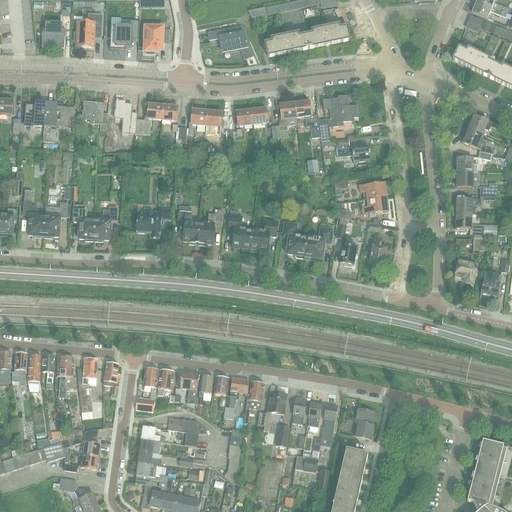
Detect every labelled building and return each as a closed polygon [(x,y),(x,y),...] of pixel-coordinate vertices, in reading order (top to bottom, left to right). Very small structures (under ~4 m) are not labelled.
[(476,0),(476,2),(504,13),(506,8),(493,3),(493,0),(476,0)] [(320,3),(321,4),(322,9),(336,6),(333,1),(320,3)] [(504,13),(491,8),(476,2),(471,14),(486,19),(489,14),(505,20),(507,14),(504,13)] [(251,18),(253,17),(264,15),(263,9),(249,12),(251,18)] [(74,34),(74,43),(76,43),(76,48),(93,49),(94,39),(101,40),(102,16),(88,15),(88,24),(77,23),(77,34),(74,34)] [(254,23),(265,21),(265,16),(264,15),(253,17),(251,18),(254,23)] [(470,18),(468,23),(479,27),(481,22),(470,18)] [(111,26),(109,50),(125,51),(126,48),(132,48),(132,40),(138,40),(139,22),(121,21),(121,27),(111,26)] [(477,32),(479,28),(479,27),(468,23),(466,28),(477,32)] [(41,29),(41,36),(43,37),(43,46),(62,47),(63,38),(65,38),(65,30),(61,29),(61,25),(46,24),(46,29),(41,29)] [(339,27),(332,28),(335,44),(349,41),(346,28),(339,30),(339,27)] [(145,28),(144,52),(146,52),(146,55),(154,55),(154,53),(156,53),(156,51),(162,51),(162,49),(162,44),(170,44),(171,31),(162,31),(163,29),(145,28)] [(332,28),(318,31),(321,47),(335,44),(332,28)] [(230,30),(208,34),(209,41),(220,39),(222,53),(223,57),(241,53),(244,61),(252,58),(248,47),(247,45),(246,45),(246,43),(245,44),(243,34),(231,37),(230,30)] [(312,35),(305,36),(308,49),(321,47),(318,31),(311,32),(312,35)] [(298,35),(291,36),(294,52),(308,49),(305,36),(298,38),(298,35)] [(291,36),(278,39),(281,55),(294,52),(291,36)] [(267,58),(281,55),(278,39),(271,41),(271,43),(264,45),(267,58)] [(488,78),(494,65),(488,62),(489,60),(468,49),(466,52),(458,48),(452,60),(488,78)] [(494,65),(488,78),(511,89),(511,71),(502,66),(501,68),(494,65)] [(331,121),(327,121),(318,122),(320,139),(320,143),(330,142),(329,129),(338,128),(338,124),(353,122),(352,119),(357,119),(356,107),(351,108),(348,108),(347,97),(337,98),(338,102),(336,102),(336,101),(323,102),(324,111),(330,111),(331,121)] [(13,102),(0,100),(0,116),(14,117),(14,109),(12,109),(13,102)] [(309,103),(294,104),(296,119),(305,118),(306,128),(310,128),(311,140),(320,139),(318,122),(317,117),(313,117),(312,111),(310,111),(309,103)] [(106,132),(107,115),(102,115),(103,105),(96,104),(95,106),(84,105),(83,119),(90,119),(90,124),(101,125),(100,132),(106,132)] [(280,114),(278,114),(279,121),(280,128),(281,132),(288,131),(287,128),(297,127),(296,119),(294,104),(279,106),(280,114)] [(128,135),(134,136),(136,121),(136,115),(130,114),(130,110),(131,111),(131,106),(124,105),(123,106),(115,105),(114,118),(123,119),(122,132),(128,133),(128,135)] [(149,137),(151,121),(161,122),(162,106),(148,105),(147,113),(145,113),(144,120),(143,121),(136,121),(134,136),(149,137)] [(33,126),(44,127),(45,107),(34,106),(34,107),(26,106),(24,123),(33,124),(33,126)] [(177,108),(162,106),(161,122),(178,123),(179,116),(177,116),(177,108)] [(74,110),(45,107),(44,127),(43,143),(53,144),(54,138),(55,138),(55,131),(50,131),(51,128),(56,128),(56,126),(72,128),(74,110)] [(265,110),(250,111),(252,126),(269,124),(268,118),(266,118),(265,110)] [(189,126),(205,127),(206,112),(192,111),(191,119),(189,119),(189,126)] [(235,128),(252,126),(250,111),(236,113),(237,121),(235,121),(235,128)] [(221,114),(206,112),(205,127),(222,129),(223,122),(221,122),(221,114)] [(474,117),(468,131),(482,136),(484,131),(488,132),(490,128),(494,130),(495,126),(474,117)] [(173,126),(172,134),(176,134),(176,141),(182,141),(183,130),(177,129),(177,127),(173,126)] [(280,128),(272,128),(272,129),(272,135),(273,140),(279,139),(288,138),(288,131),(281,132),(280,128)] [(183,130),(182,141),(185,142),(185,135),(193,136),(193,130),(189,129),(189,130),(183,130)] [(491,155),(492,151),(486,148),(483,147),(485,143),(480,141),(482,136),(468,131),(462,144),(476,150),(480,151),(479,153),(491,155)] [(348,142),(335,143),(336,149),(337,159),(352,157),(353,165),(357,165),(357,167),(365,166),(364,164),(370,163),(368,148),(351,149),(351,148),(348,148),(348,142)] [(166,155),(180,155),(180,146),(166,145),(166,155)] [(490,161),(491,155),(479,153),(478,159),(472,159),(457,159),(457,174),(472,174),(472,163),(483,164),(483,160),(490,161)] [(277,157),(267,159),(268,166),(278,164),(277,157)] [(317,160),(307,161),(308,174),(318,173),(317,160)] [(472,174),(457,174),(457,188),(472,188),(479,188),(479,174),(472,174)] [(20,208),(22,183),(15,182),(14,190),(3,191),(3,204),(20,208)] [(335,192),(347,190),(346,183),(334,185),(335,192)] [(365,194),(366,202),(386,199),(384,185),(359,188),(360,195),(365,194)] [(34,239),(43,240),(44,218),(37,217),(37,208),(31,207),(32,192),(24,192),(23,216),(29,217),(28,237),(34,237),(34,239)] [(456,215),(471,216),(475,216),(475,210),(477,210),(477,206),(481,206),(481,201),(494,201),(494,195),(480,195),(480,201),(456,200),(456,215)] [(388,213),(386,199),(366,202),(363,202),(364,209),(362,210),(362,217),(388,213)] [(44,218),(43,240),(52,240),(52,238),(58,239),(59,219),(66,219),(67,206),(67,205),(58,205),(58,209),(45,208),(44,218)] [(73,206),(72,221),(79,221),(78,240),(84,241),(84,242),(93,243),(93,221),(94,216),(86,216),(87,211),(84,211),(85,206),(73,206)] [(169,221),(170,208),(158,208),(158,214),(137,213),(136,234),(150,235),(150,240),(158,241),(159,236),(160,236),(161,221),(169,221)] [(188,246),(197,247),(199,224),(191,223),(192,214),(186,213),(186,209),(179,208),(178,222),(184,223),(182,243),(188,244),(188,246)] [(102,222),(93,221),(93,243),(102,243),(102,241),(108,242),(109,222),(116,222),(116,209),(109,209),(109,213),(103,213),(102,222)] [(7,217),(0,216),(0,237),(7,238),(7,235),(12,236),(14,211),(8,211),(7,217)] [(207,225),(199,224),(197,247),(206,248),(206,246),(212,246),(214,226),(221,227),(222,213),(215,212),(214,216),(208,216),(207,225)] [(350,221),(351,215),(339,212),(338,219),(350,221)] [(470,230),(471,229),(471,216),(456,215),(456,230),(470,230)] [(232,248),(249,251),(251,232),(240,231),(242,218),(229,217),(227,231),(234,232),(232,248)] [(264,234),(251,232),(249,251),(267,253),(269,237),(276,238),(278,223),(265,221),(264,234)] [(287,256),(304,258),(307,240),(295,238),(297,226),(284,224),(282,239),(289,239),(287,256)] [(378,234),(380,227),(368,225),(366,232),(378,234)] [(336,240),(343,241),(346,229),(338,228),(336,240)] [(318,241),(307,240),(304,258),(322,261),(324,244),(330,245),(332,231),(319,229),(318,241)] [(471,229),(470,230),(469,236),(474,237),(484,237),(498,237),(498,230),(471,229)] [(473,240),(473,252),(487,252),(487,240),(484,240),(484,237),(474,237),(474,240),(473,240)] [(383,267),(387,249),(380,248),(381,242),(374,240),(372,246),(368,265),(383,267)] [(351,243),(343,241),(339,264),(352,267),(356,249),(350,248),(351,243)] [(501,261),(500,273),(503,274),(507,274),(509,262),(505,262),(501,261)] [(472,285),(475,272),(477,267),(458,262),(455,272),(454,277),(465,279),(464,283),(472,285)] [(498,284),(500,278),(485,274),(481,294),(496,298),(499,285),(498,284)] [(0,381),(9,382),(10,354),(0,353),(0,381)] [(25,371),(26,355),(15,354),(14,370),(14,373),(11,373),(11,378),(11,383),(19,383),(19,387),(24,388),(25,371)] [(39,373),(40,356),(30,355),(28,382),(29,385),(39,385),(39,373)] [(52,384),(54,357),(43,356),(42,373),(47,373),(46,384),(52,384)] [(65,387),(63,387),(65,358),(58,357),(57,377),(61,378),(61,380),(60,380),(60,392),(66,392),(65,387)] [(73,358),(65,358),(63,387),(65,387),(66,392),(77,392),(76,380),(72,378),(73,358)] [(83,370),(77,370),(78,386),(81,414),(92,412),(88,386),(95,386),(95,380),(97,363),(97,362),(96,361),(95,360),(91,360),(90,361),(84,361),(83,370)] [(106,364),(103,387),(112,388),(111,396),(116,396),(120,376),(117,376),(118,366),(106,364)] [(156,389),(158,371),(145,370),(143,388),(151,389),(150,401),(154,401),(156,389)] [(172,391),(174,373),(160,372),(158,389),(158,396),(163,396),(163,390),(172,391)] [(195,398),(198,375),(181,373),(179,389),(187,390),(186,404),(197,405),(197,398),(195,398)] [(210,395),(212,378),(200,376),(197,405),(201,406),(202,394),(210,395)] [(225,396),(227,380),(215,378),(213,395),(225,396)] [(247,395),(249,381),(231,379),(230,393),(229,398),(227,398),(226,409),(234,410),(235,399),(239,399),(240,394),(247,395)] [(247,395),(246,405),(250,405),(249,410),(260,411),(261,403),(264,385),(262,385),(262,384),(258,383),(257,384),(251,383),(250,391),(247,391),(247,395)] [(266,412),(265,414),(265,421),(270,421),(271,414),(283,416),(287,396),(270,393),(267,413),(266,412)] [(153,413),(154,401),(150,401),(136,399),(135,411),(153,413)] [(302,426),(306,402),(295,401),(293,415),(292,425),(302,426)] [(317,429),(321,405),(310,403),(308,417),(309,417),(307,427),(317,429)] [(333,431),(337,407),(326,406),(324,420),(323,430),(333,431)] [(372,426),(375,413),(358,410),(355,423),(358,424),(355,438),(370,441),(374,427),(372,426)] [(92,412),(81,414),(82,421),(93,420),(92,412)] [(265,421),(265,414),(258,413),(257,426),(263,427),(265,421)] [(197,424),(198,436),(206,435),(206,431),(198,424),(197,424)] [(286,447),(289,429),(279,427),(276,446),(286,447)] [(142,428),(141,440),(153,442),(158,442),(164,443),(165,438),(154,437),(155,429),(142,428)] [(96,439),(98,430),(83,433),(83,437),(96,439)] [(61,441),(72,440),(71,431),(60,433),(61,441)] [(339,440),(337,445),(351,448),(353,437),(340,434),(339,440)] [(231,437),(229,447),(240,449),(242,438),(231,437)] [(79,438),(71,441),(73,447),(81,444),(82,438),(79,438)] [(302,454),(301,459),(317,461),(321,440),(314,439),(312,456),(302,454)] [(141,440),(139,452),(159,454),(160,443),(164,444),(164,443),(158,442),(153,442),(141,440)] [(501,511),(500,511),(495,509),(492,508),(506,450),(502,449),(503,446),(482,441),(467,502),(473,503),(476,511),(501,511)] [(28,442),(21,443),(22,453),(29,452),(28,442)] [(84,448),(83,455),(99,458),(100,450),(99,448),(99,445),(82,443),(82,447),(84,448)] [(61,444),(43,450),(47,461),(46,461),(47,463),(64,458),(61,444)] [(43,450),(37,452),(41,463),(46,461),(47,461),(43,450)] [(195,451),(194,458),(204,460),(205,453),(195,451)] [(37,452),(31,453),(35,465),(41,463),(37,452)] [(139,452),(137,464),(150,466),(152,454),(159,455),(159,454),(139,452)] [(353,511),(367,456),(346,452),(331,511),(353,511)] [(31,453),(25,455),(29,467),(35,465),(31,453)] [(25,455),(19,457),(23,469),(29,467),(25,455)] [(98,464),(99,458),(83,455),(81,463),(79,463),(79,468),(96,471),(97,465),(98,464)] [(19,457),(14,459),(17,470),(23,469),(19,457)] [(180,458),(179,467),(192,469),(194,460),(180,458)] [(297,458),(295,471),(315,474),(317,461),(301,459),(297,458)] [(14,459),(8,461),(12,472),(17,470),(14,459)] [(8,461),(2,463),(6,474),(12,472),(8,461)] [(155,467),(150,466),(137,464),(134,485),(145,487),(150,487),(151,481),(161,482),(161,483),(167,484),(167,480),(168,477),(155,475),(156,467),(155,467)] [(190,471),(188,479),(203,481),(204,473),(190,471)] [(236,486),(237,474),(227,472),(224,477),(236,486)] [(317,492),(327,493),(330,473),(320,472),(317,492)] [(212,476),(210,483),(219,485),(221,478),(212,476)] [(60,479),(59,485),(76,488),(77,481),(60,479)] [(160,495),(152,493),(150,508),(161,510),(164,495),(167,484),(161,483),(159,483),(158,487),(161,488),(160,495)] [(79,500),(75,493),(76,488),(59,485),(54,484),(54,490),(67,492),(73,501),(76,511),(83,511),(97,506),(92,495),(79,500)] [(172,511),(176,498),(170,497),(172,485),(167,484),(164,495),(161,510),(166,511),(165,511),(172,511)] [(247,484),(244,489),(253,493),(255,488),(247,484)] [(207,498),(209,487),(203,485),(201,497),(207,498)] [(172,511),(185,511),(188,500),(190,490),(185,489),(183,499),(176,498),(172,511)] [(190,490),(188,500),(185,511),(197,511),(200,503),(193,501),(195,491),(190,490)] [(131,493),(126,497),(130,502),(134,499),(131,493)] [(285,498),(284,507),(292,508),(293,499),(285,498)]
